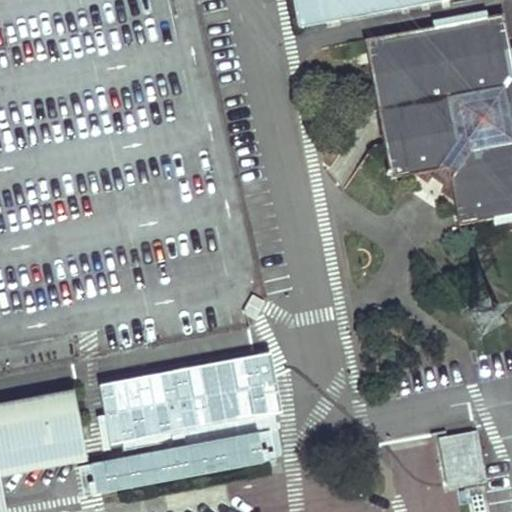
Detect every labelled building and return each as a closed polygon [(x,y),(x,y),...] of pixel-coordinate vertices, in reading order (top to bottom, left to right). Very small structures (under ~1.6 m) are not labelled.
[(290,0),(296,29),(451,0),(488,0),(489,1),(493,0),(290,0)] [(511,70),(502,15),(362,40),(387,179),(411,174),(453,202),(457,226),(511,216),(511,70)] [(72,394),(0,407),(0,468),(83,453),(72,394)] [(96,491),(269,462),(263,427),(90,456),(96,491)] [(484,482),(476,433),(440,439),(449,489),(484,482)] [(419,511),(417,498),(394,502),(396,510),(385,511),(419,511)] [(446,500),(447,511),(462,511),(461,498),(446,500)]
